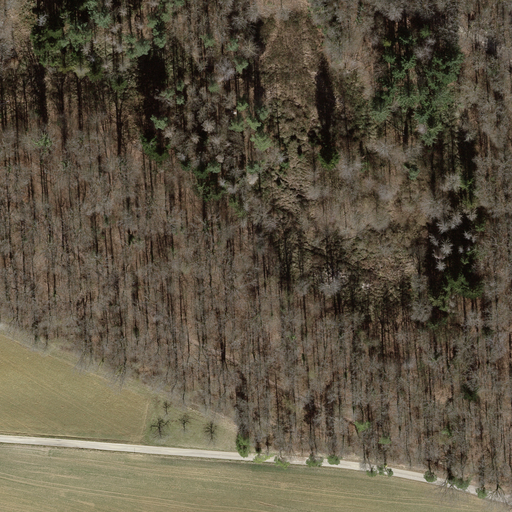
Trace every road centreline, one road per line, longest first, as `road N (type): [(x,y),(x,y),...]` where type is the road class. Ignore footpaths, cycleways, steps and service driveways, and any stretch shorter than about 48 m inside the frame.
road 1 (track): [(0,438),(413,470),(511,501)]
road 2 (track): [(384,0),(511,54)]
